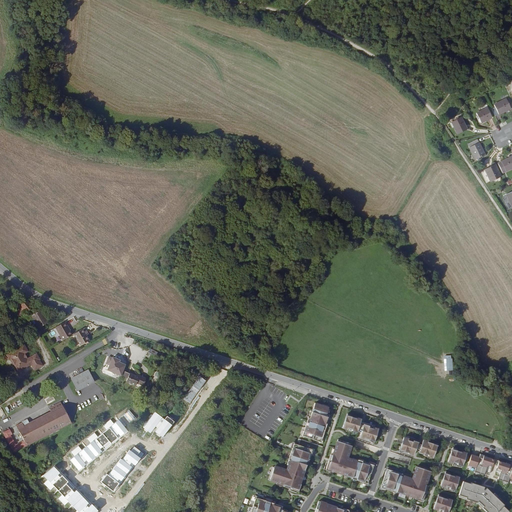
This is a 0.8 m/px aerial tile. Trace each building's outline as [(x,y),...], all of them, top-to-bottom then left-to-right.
[(495,107),(491,108),(495,115),(511,107),(506,97),(494,103),(495,107)] [(487,107),(476,112),(480,121),(491,116),(487,107)] [(461,116),(451,120),(458,133),(467,128),(461,116)] [(477,138),(468,143),(475,158),(485,153),(477,138)] [(511,155),(498,162),(503,172),(511,167),(511,155)] [(495,164),(486,169),(491,180),(501,175),(495,164)] [(27,299),(21,304),(14,309),(20,317),(33,306),(27,299)] [(49,321),(41,309),(32,314),(39,327),(49,321)] [(68,327),(65,321),(55,326),(60,335),(62,340),(71,334),(69,330),(67,327),(68,327)] [(86,331),(84,327),(73,333),(79,345),(85,341),(88,339),(86,335),(84,332),(86,331)] [(23,344),(5,354),(8,360),(9,359),(10,358),(14,364),(13,365),(19,376),(24,373),(22,369),(30,364),(33,370),(42,365),(38,359),(39,359),(36,353),(27,358),(25,355),(23,356),(22,354),(24,353),(26,352),(24,348),(26,348),(23,344)] [(121,362),(121,359),(109,355),(104,369),(127,377),(129,372),(124,371),(127,364),(121,362)] [(451,356),(444,356),(445,371),(453,371),(452,358),(451,359),(451,356)] [(71,378),(77,390),(95,381),(88,369),(71,378)] [(131,372),(127,381),(136,385),(137,383),(143,386),(146,377),(137,373),(136,375),(131,372)] [(24,440),(27,446),(72,422),(60,402),(49,408),(51,410),(23,425),(22,422),(16,425),(24,440)] [(329,407),(315,402),(310,417),(308,417),(302,435),(321,442),(330,414),(327,413),(329,407)] [(345,413),(340,427),(345,429),(346,428),(350,429),(350,430),(355,432),(355,431),(356,429),(360,430),(359,432),(358,437),(363,439),(363,438),(367,439),(367,440),(372,442),(376,428),(371,426),(370,428),(366,427),(367,425),(362,424),(361,425),(357,424),(358,421),(359,419),(354,417),(353,418),(349,417),(350,416),(345,413)] [(12,434),(9,429),(3,432),(13,453),(27,446),(24,440),(16,444),(11,435),(12,434)] [(402,436),(397,450),(403,451),(404,450),(407,451),(407,452),(412,454),(414,448),(414,447),(419,448),(418,450),(417,451),(423,453),(423,452),(427,453),(427,454),(432,456),(436,442),(431,441),(430,442),(427,441),(427,440),(422,438),(421,441),(420,443),(416,442),(416,441),(411,439),(411,440),(407,439),(407,438),(402,436)] [(330,455),(325,470),(333,473),(333,472),(350,477),(350,479),(367,484),(373,465),(356,460),(355,461),(347,459),(351,446),(336,442),(331,456),(330,455)] [(312,449),(293,443),(288,460),(289,460),(287,468),(274,464),(269,479),(283,484),(283,485),(298,490),(300,483),(300,482),(305,466),(307,466),(312,449)] [(456,448),(454,447),(453,450),(450,449),(447,460),(461,464),(465,451),(460,449),(460,450),(456,449),(456,448)] [(479,457),(471,455),(467,467),(475,469),(474,473),(486,476),(486,475),(489,475),(489,477),(493,478),(494,476),(498,477),(498,480),(508,483),(509,480),(511,481),(511,464),(480,454),(479,457)] [(386,469),(380,488),(395,493),(396,492),(415,498),(415,499),(422,501),(427,486),(425,485),(430,471),(415,466),(411,479),(401,475),(402,474),(386,469)] [(450,472),(447,471),(446,474),(444,473),(440,484),(455,488),(459,475),(453,474),(449,473),(450,472)] [(507,511),(487,489),(463,483),(458,499),(477,504),(484,511),(507,511)] [(280,506),(253,497),(247,511),(285,511),(279,510),(280,506)] [(443,499),(440,497),(439,500),(437,499),(433,510),(439,511),(448,511),(452,502),(446,500),(442,499),(443,499)] [(351,511),(343,509),(343,510),(324,503),(324,502),(317,500),(312,511),(351,511)]
